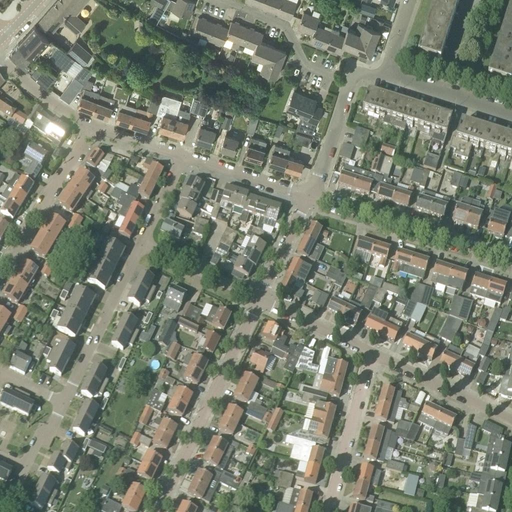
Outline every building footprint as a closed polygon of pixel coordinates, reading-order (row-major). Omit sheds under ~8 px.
[(76,14),(81,8),(87,0),(57,0),(39,21),(51,32),(61,20),(76,33),(86,22),(76,14)] [(189,0),(176,0),(172,11),(172,12),(190,18),(191,14),(190,13),(194,2),(189,0)] [(262,0),(260,7),(275,13),(279,0),(262,0)] [(288,0),(279,0),(275,13),(290,19),(296,3),(288,0)] [(456,0),(435,0),(428,21),(447,27),(452,13),(457,15),(459,9),(454,7),(456,0)] [(164,12),(155,7),(148,20),(157,24),(164,12)] [(499,43),(511,47),(511,10),(509,9),(499,43)] [(305,31),(312,34),(316,26),(319,18),(303,12),(297,28),(305,31)] [(203,48),(207,39),(213,23),(198,17),(192,33),(203,38),(200,46),(203,48)] [(369,56),(370,54),(383,22),(377,19),(374,29),(363,25),(363,26),(358,24),(355,32),(348,30),(345,37),(342,45),(344,46),(369,56)] [(447,27),(428,21),(418,55),(437,61),(441,47),(447,48),(449,42),(443,41),(447,27)] [(247,27),(242,26),(231,22),(228,29),(225,37),(225,38),(241,43),(247,27)] [(207,39),(212,41),(222,45),(225,38),(225,37),(228,29),(213,23),(207,39)] [(19,43),(18,44),(32,56),(33,58),(40,50),(66,70),(75,59),(67,53),(66,52),(49,38),(35,25),(22,39),(22,40),(19,44),(19,43)] [(316,26),(312,34),(309,41),(325,47),(331,32),(316,26)] [(241,43),(255,49),(258,41),(260,42),(263,34),(247,27),(241,43)] [(332,28),(331,32),(325,47),(341,54),(344,46),(342,45),(345,37),(338,35),(340,31),(332,28)] [(75,59),(82,64),(83,65),(92,54),(76,41),(66,52),(67,53),(75,59)] [(273,46),(260,42),(258,41),(255,49),(252,56),(253,57),(264,61),(260,71),(271,75),(267,84),(272,86),(276,76),(285,51),(273,46)] [(488,77),(507,83),(511,69),(511,68),(511,47),(499,43),(488,77)] [(47,68),(46,69),(39,63),(33,58),(32,56),(18,44),(9,53),(23,66),(31,73),(47,87),(56,74),(47,68)] [(87,67),(83,65),(75,76),(83,83),(87,79),(93,71),(87,67)] [(5,84),(5,82),(4,82),(0,78),(0,112),(11,119),(17,111),(16,111),(12,107),(12,106),(0,96),(1,95),(0,94),(0,87),(4,84),(5,84)] [(93,112),(97,101),(100,94),(90,90),(93,82),(87,79),(83,83),(81,87),(84,88),(82,95),(77,107),(93,112)] [(117,85),(113,96),(119,98),(123,88),(123,87),(117,85)] [(121,103),(115,121),(131,126),(134,114),(136,108),(125,104),(129,90),(123,88),(119,98),(118,102),(121,103)] [(316,100),(293,91),(286,110),(294,113),(294,111),(302,114),(300,118),(296,130),(312,134),(322,108),(314,105),(316,100)] [(396,101),(369,93),(368,93),(362,110),(368,112),(368,114),(373,116),(374,114),(379,115),(378,117),(384,119),(383,124),(388,126),(396,101)] [(193,97),(189,110),(198,113),(202,100),(193,97)] [(110,98),(107,105),(97,101),(93,112),(108,118),(112,107),(114,100),(110,98)] [(151,99),(147,111),(145,118),(134,114),(131,126),(147,131),(150,120),(150,119),(153,112),(157,113),(159,106),(160,103),(151,99)] [(202,100),(198,113),(205,115),(209,102),(202,100)] [(396,101),(388,126),(404,131),(406,126),(412,128),(412,126),(418,128),(424,110),(396,101)] [(159,106),(157,113),(156,114),(162,116),(158,129),(171,133),(178,111),(170,109),(171,106),(160,103),(159,106)] [(47,116),(42,113),(42,112),(36,108),(27,120),(33,125),(35,122),(40,126),(37,130),(45,136),(46,135),(55,140),(51,146),(57,150),(60,144),(69,131),(55,121),(54,122),(47,117),(47,116)] [(227,109),(225,115),(231,117),(232,117),(234,111),(227,109)] [(443,144),(446,137),(450,126),(449,126),(452,119),(424,110),(418,128),(423,130),(423,131),(429,133),(429,131),(434,133),(432,141),(443,144)] [(178,111),(171,133),(183,137),(188,123),(187,123),(190,115),(178,111)] [(228,128),(231,117),(224,115),(221,126),(228,128)] [(253,134),(258,118),(251,116),(246,131),(253,134)] [(202,119),(195,140),(210,145),(215,130),(206,127),(208,121),(202,119)] [(459,129),(456,139),(453,138),(450,148),(469,154),(471,147),(478,149),(478,147),(484,149),(489,131),(461,122),(459,129)] [(279,136),(283,126),(277,124),(273,134),(279,136)] [(373,134),(366,132),(356,129),(354,135),(367,139),(368,137),(371,138),(373,134)] [(506,156),(511,157),(511,155),(511,138),(489,131),(484,149),(489,151),(489,152),(494,154),(495,152),(500,154),(499,156),(505,158),(506,156)] [(293,142),(298,143),(308,146),(311,138),(296,133),(293,142)] [(225,135),(220,148),(234,153),(238,139),(225,135)] [(367,139),(354,135),(353,141),(365,145),(367,139)] [(267,142),(256,138),(251,137),(248,145),(244,156),(260,161),(267,142)] [(363,151),(365,145),(353,141),(351,147),(354,148),(363,151)] [(43,171),(40,169),(48,155),(32,145),(23,159),(32,164),(25,176),(35,183),(43,171)] [(268,164),(284,169),(288,157),(287,157),(289,149),(282,147),(279,155),(277,154),(280,146),(275,145),(272,153),(272,152),(268,164)] [(339,158),(348,161),(349,161),(354,148),(351,147),(343,145),(339,158)] [(393,158),(396,149),(383,145),(380,154),(393,158)] [(95,170),(101,162),(110,165),(114,158),(105,155),(103,157),(95,151),(86,164),(95,170)] [(376,155),(370,172),(379,175),(385,159),(385,158),(376,155)] [(427,155),(423,167),(435,171),(439,159),(427,155)] [(303,162),(288,157),(284,169),(299,174),(303,162)] [(393,162),(385,159),(379,175),(388,178),(393,162)] [(150,171),(145,180),(156,186),(163,171),(152,166),(145,163),(143,167),(150,171)] [(338,186),(353,191),(357,179),(359,171),(344,166),(341,174),(341,175),(338,186)] [(413,168),(409,182),(424,187),(429,173),(413,168)] [(357,179),(353,191),(369,196),(372,184),(374,176),(366,174),(359,171),(357,179)] [(80,172),(75,180),(69,189),(83,198),(88,201),(93,193),(88,190),(94,182),(80,172)] [(454,174),(450,187),(457,189),(461,176),(454,174)] [(8,187),(26,198),(33,186),(15,175),(8,187)] [(203,186),(206,179),(198,176),(196,182),(190,180),(184,191),(200,197),(205,187),(203,186)] [(129,189),(126,196),(136,201),(139,196),(149,201),(156,186),(145,180),(140,178),(137,184),(142,187),(139,191),(130,187),(129,189)] [(376,198),(392,203),(396,192),(389,190),(391,182),(383,179),(380,187),(376,198)] [(461,179),(458,188),(465,190),(468,182),(461,179)] [(117,183),(114,190),(126,196),(129,189),(117,183)] [(491,186),(486,200),(492,202),(496,187),(491,186)] [(4,200),(8,202),(19,210),(26,198),(8,187),(1,198),(4,200)] [(396,192),(392,203),(407,208),(411,197),(410,196),(413,189),(408,187),(406,195),(396,192)] [(218,193),(215,205),(220,206),(221,203),(227,205),(226,210),(231,212),(232,207),(237,192),(226,188),(224,194),(218,193)] [(83,198),(69,189),(58,205),(72,214),(83,198)] [(134,206),(136,201),(126,196),(114,190),(110,198),(117,202),(116,205),(129,212),(125,220),(137,226),(144,211),(134,206)] [(200,197),(184,191),(179,201),(182,202),(194,208),(200,197)] [(209,202),(214,204),(215,205),(218,193),(212,191),(209,202)] [(232,207),(243,210),(248,198),(249,195),(237,192),(232,207)] [(415,211),(429,215),(433,203),(435,196),(427,193),(421,192),(419,198),(415,211)] [(433,203),(429,215),(443,220),(447,207),(449,200),(435,196),(433,203)] [(245,224),(248,214),(254,216),(258,201),(248,198),(243,210),(239,222),(245,224)] [(260,218),(256,229),(262,232),(263,226),(265,220),(270,205),(258,201),(254,216),(260,218)] [(458,225),(462,227),(463,226),(464,227),(470,211),(462,208),(464,202),(459,201),(457,207),(452,222),(458,225)] [(0,213),(12,221),(19,210),(8,202),(4,208),(0,205),(0,213)] [(177,213),(192,220),(197,209),(194,208),(182,202),(177,213)] [(484,208),(479,207),(480,204),(473,202),(470,211),(464,227),(467,227),(466,228),(471,229),(477,231),(481,220),(482,220),(483,216),(482,216),(482,215),(484,208)] [(220,206),(215,205),(214,204),(210,218),(216,220),(220,206)] [(281,208),(270,205),(265,220),(263,226),(273,230),(275,225),(279,227),(284,215),(279,214),(281,208)] [(103,210),(100,216),(105,219),(108,213),(103,210)] [(494,212),(491,221),(491,222),(490,222),(487,234),(495,236),(495,238),(501,240),(502,238),(503,239),(506,227),(506,226),(507,226),(510,217),(494,212)] [(75,224),(79,217),(74,215),(70,221),(75,224)] [(55,243),(60,234),(65,226),(51,217),(41,234),(55,243)] [(83,220),(79,217),(75,224),(79,226),(83,220)] [(104,220),(100,218),(94,229),(99,231),(104,220)] [(209,223),(198,220),(197,219),(196,224),(207,228),(209,223)] [(129,241),(137,226),(125,220),(121,230),(114,227),(111,231),(118,235),(129,241)] [(66,228),(71,230),(75,233),(79,226),(75,224),(70,221),(66,228)] [(0,222),(0,242),(4,235),(6,236),(7,235),(10,231),(10,230),(8,229),(8,228),(0,222)] [(183,231),(166,223),(161,234),(178,243),(183,231)] [(304,240),(315,245),(319,235),(326,238),(329,234),(321,231),(322,230),(311,225),(304,240)] [(259,244),(262,239),(251,234),(254,228),(250,227),(245,237),(251,240),(259,244)] [(235,239),(238,233),(227,228),(224,233),(235,239)] [(256,229),(254,228),(251,234),(262,239),(264,233),(262,232),(256,229)] [(224,233),(222,239),(232,244),(235,239),(224,233)] [(41,234),(36,243),(30,251),(45,260),(55,243),(41,234)] [(230,249),(232,244),(222,239),(219,244),(230,249)] [(371,256),(374,244),(359,239),(355,251),(356,251),(353,258),(358,260),(360,252),(371,256)] [(251,240),(246,251),(260,258),(266,247),(259,244),(251,240)] [(315,262),(317,258),(318,256),(311,252),(315,245),(304,240),(297,254),(308,260),(308,259),(315,262)] [(124,251),(106,242),(102,252),(119,261),(119,260),(120,258),(124,251)] [(219,244),(216,250),(227,255),(230,249),(219,244)] [(374,244),(371,256),(381,259),(379,266),(383,268),(386,260),(390,249),(374,244)] [(225,260),(227,255),(216,250),(214,255),(225,260)] [(255,269),(260,258),(246,251),(241,262),(253,268),(255,269)] [(117,264),(118,262),(119,261),(102,252),(97,262),(114,271),(117,264)] [(399,273),(407,276),(413,257),(397,252),(394,263),(392,271),(397,272),(399,265),(402,266),(399,273)] [(253,268),(241,262),(227,255),(225,260),(236,266),(233,271),(248,278),(253,268)] [(429,262),(413,257),(407,276),(422,280),(425,273),(429,262)] [(343,276),(346,277),(350,279),(352,274),(350,273),(354,262),(348,260),(344,272),(343,276)] [(286,276),(297,282),(304,285),(311,270),(304,267),(293,261),(286,276)] [(110,280),(111,277),(114,271),(97,262),(92,272),(109,280),(110,280)] [(23,263),(13,280),(28,289),(38,272),(23,263)] [(436,284),(446,287),(452,269),(436,264),(433,275),(433,276),(431,283),(436,284)] [(40,273),(44,276),(48,269),(43,267),(40,273)] [(338,278),(339,274),(340,271),(331,267),(328,273),(338,278)] [(44,276),(48,278),(52,272),(48,269),(44,276)] [(452,269),(446,287),(446,288),(461,292),(463,285),(464,285),(467,274),(452,269)] [(108,284),(109,281),(109,280),(92,272),(87,282),(104,290),(108,284)] [(338,278),(328,273),(325,279),(335,283),(338,278)] [(136,286),(135,288),(152,296),(155,289),(149,286),(152,280),(141,274),(137,283),(136,286)] [(346,277),(343,276),(339,274),(338,278),(335,283),(334,285),(341,289),(346,277)] [(297,282),(286,276),(279,291),(300,301),(304,293),(294,289),(297,282)] [(491,281),(475,276),(471,288),(472,288),(469,295),(485,300),(491,281)] [(13,280),(3,297),(17,306),(28,289),(13,280)] [(506,286),(491,281),(485,300),(500,305),(502,297),(503,297),(506,286)] [(383,284),(381,291),(386,293),(396,296),(398,290),(399,289),(383,284)] [(420,306),(425,288),(416,285),(410,302),(417,305),(420,306)] [(369,286),(363,298),(372,302),(378,289),(374,288),(369,286)] [(148,304),(152,296),(135,288),(134,290),(132,293),(128,302),(139,307),(142,301),(148,304)] [(162,306),(172,311),(177,313),(181,306),(186,295),(171,288),(162,306)] [(428,309),(433,290),(425,288),(420,306),(427,308),(428,309)] [(381,291),(378,289),(372,302),(380,306),(386,293),(381,291)] [(77,291),(72,301),(89,309),(89,308),(91,306),(94,299),(82,293),(77,291)] [(322,309),(327,300),(328,297),(321,293),(315,306),(322,309)] [(327,311),(341,318),(349,302),(343,299),(340,304),(337,303),(340,296),(336,293),(332,301),(327,311)] [(449,317),(457,320),(464,300),(454,297),(449,312),(450,312),(449,317)] [(464,300),(457,320),(466,324),(473,303),(464,300)] [(89,310),(89,309),(72,301),(67,311),(84,319),(87,312),(89,310)] [(417,305),(410,302),(407,301),(401,315),(410,320),(417,305)] [(360,313),(363,309),(359,307),(349,302),(341,318),(356,326),(362,314),(360,313)] [(181,317),(181,318),(200,327),(203,321),(199,319),(202,313),(187,305),(181,317)] [(417,305),(410,320),(419,324),(426,308),(427,308),(420,306),(417,305)] [(20,315),(24,309),(20,306),(16,313),(20,315)] [(502,312),(499,320),(505,322),(511,310),(504,307),(502,312)] [(212,308),(207,318),(205,323),(223,332),(231,317),(212,308)] [(20,315),(25,318),(28,311),(24,309),(20,315)] [(486,331),(486,332),(492,334),(499,320),(502,312),(495,309),(486,331)] [(10,317),(0,311),(0,334),(0,335),(0,334),(6,337),(11,329),(5,326),(10,317)] [(81,325),(84,319),(67,311),(62,320),(80,329),(80,328),(81,325)] [(364,329),(379,336),(384,325),(388,318),(378,314),(373,311),(364,329)] [(20,315),(16,313),(12,319),(16,322),(20,315)] [(20,315),(16,322),(21,324),(25,318),(20,315)] [(446,341),(456,320),(448,317),(438,337),(446,341)] [(135,340),(139,333),(133,330),(136,323),(125,318),(120,327),(119,329),(118,332),(135,340)] [(197,334),(200,327),(181,318),(178,325),(197,334)] [(388,318),(384,325),(379,336),(394,343),(399,332),(398,332),(402,325),(388,318)] [(80,329),(62,320),(57,330),(75,339),(78,332),(79,329),(80,329)] [(451,344),(462,322),(456,320),(446,341),(451,344)] [(168,322),(160,338),(157,344),(166,348),(163,355),(166,357),(165,358),(167,358),(173,344),(169,342),(177,326),(168,322)] [(147,344),(154,329),(148,326),(142,341),(147,344)] [(282,338),(284,334),(268,326),(262,338),(274,343),(272,349),(281,353),(286,355),(289,357),(292,359),(296,349),(290,346),(288,351),(283,348),(286,340),(282,338)] [(417,354),(424,339),(425,336),(411,329),(408,336),(407,336),(402,347),(417,354)] [(132,347),(135,340),(118,332),(117,334),(116,336),(111,346),(118,349),(122,351),(126,344),(132,347)] [(201,343),(199,348),(196,354),(203,356),(205,351),(212,355),(219,340),(207,335),(203,344),(201,343)] [(424,339),(417,354),(431,361),(437,350),(436,350),(439,343),(435,340),(434,343),(424,339)] [(488,349),(490,343),(484,340),(482,346),(477,356),(484,359),(488,349)] [(22,356),(27,346),(22,344),(10,368),(24,375),(31,361),(22,356)] [(54,348),(50,355),(67,363),(68,361),(70,358),(74,349),(63,344),(60,351),(54,348)] [(173,362),(180,348),(180,347),(173,344),(167,358),(173,362)] [(32,359),(39,362),(40,360),(45,348),(40,346),(39,345),(32,359)] [(299,362),(305,350),(298,346),(296,349),(292,359),(298,362),(299,362)] [(439,365),(454,372),(459,361),(463,354),(448,347),(444,354),(439,365)] [(286,355),(281,353),(272,349),(269,355),(282,361),(283,361),(286,363),(287,363),(283,370),(292,375),(294,370),(295,370),(299,362),(298,362),(292,359),(289,357),(286,355)] [(305,350),(299,362),(295,370),(304,373),(316,376),(318,368),(311,366),(314,354),(305,350)] [(263,375),(271,358),(265,355),(264,356),(255,352),(250,364),(257,368),(255,371),(263,375)] [(208,364),(194,357),(187,354),(182,366),(189,368),(202,375),(208,364)] [(459,361),(454,372),(469,379),(474,369),(473,368),(477,361),(463,354),(459,361)] [(66,365),(67,363),(50,355),(47,362),(53,365),(49,372),(53,373),(60,377),(61,377),(65,368),(66,365)] [(490,362),(483,359),(477,371),(481,373),(481,372),(485,374),(490,362)] [(347,367),(329,362),(328,362),(323,377),(343,383),(347,367)] [(88,381),(105,389),(108,382),(102,379),(105,372),(94,367),(90,376),(89,379),(88,381)] [(189,368),(183,380),(197,386),(202,375),(189,368)] [(481,373),(480,375),(475,384),(481,387),(487,375),(485,374),(481,372),(481,373)] [(167,378),(160,375),(158,379),(153,390),(159,393),(164,383),(172,387),(175,382),(167,378)] [(239,387),(253,394),(258,382),(244,376),(239,387)] [(343,383),(323,377),(319,393),(327,395),(338,399),(343,383)] [(511,380),(510,380),(502,378),(498,396),(503,398),(511,400),(511,399),(511,380)] [(121,379),(115,391),(127,396),(130,390),(126,389),(129,383),(121,379)] [(101,396),(105,389),(88,381),(87,383),(85,385),(81,395),(92,400),(95,393),(101,396)] [(284,388),(276,385),(274,390),(282,394),(284,388)] [(239,387),(234,398),(248,405),(253,394),(239,387)] [(298,387),(297,394),(310,395),(311,388),(298,387)] [(192,396),(183,392),(174,388),(172,392),(169,391),(166,397),(173,400),(187,408),(192,396)] [(400,400),(401,394),(382,389),(378,404),(396,409),(397,410),(398,409),(406,412),(416,415),(419,409),(418,409),(419,406),(411,404),(411,407),(408,406),(407,406),(406,405),(406,404),(405,404),(405,403),(405,402),(400,400)] [(3,398),(0,404),(9,409),(12,410),(14,411),(22,394),(15,390),(12,396),(6,393),(3,398)] [(162,407),(158,405),(162,396),(153,391),(146,408),(159,414),(162,407)] [(28,418),(31,412),(33,407),(27,403),(30,397),(22,394),(14,411),(16,412),(19,413),(28,418)] [(301,402),(310,405),(312,397),(303,395),(301,402)] [(187,408),(173,400),(167,412),(182,419),(187,408)] [(81,416),(80,418),(91,423),(97,409),(95,409),(86,404),(82,413),(81,416)] [(270,422),(273,416),(274,414),(267,411),(259,408),(250,404),(247,410),(262,418),(270,422)] [(396,409),(378,404),(374,420),(386,423),(393,425),(395,420),(393,419),(396,409)] [(312,421),(314,421),(331,426),(335,410),(324,407),(315,405),(313,410),(314,410),(312,421)] [(418,423),(432,430),(441,412),(426,405),(421,416),(421,417),(418,423)] [(146,408),(139,424),(146,427),(152,412),(146,408)] [(223,419),(237,426),(242,414),(229,408),(223,419)] [(451,430),(456,419),(441,412),(432,430),(447,437),(450,430),(451,430)] [(268,425),(274,428),(278,419),(273,416),(270,422),(268,425)] [(84,437),(91,423),(80,418),(78,420),(77,423),(73,432),(84,437)] [(177,429),(163,422),(157,419),(154,425),(160,428),(158,433),(171,440),(177,429)] [(223,419),(218,430),(232,436),(237,426),(223,419)] [(301,433),(299,440),(300,441),(316,445),(317,439),(327,442),(329,432),(330,432),(331,428),(331,426),(314,421),(312,421),(308,435),(301,433)] [(396,430),(408,434),(412,425),(411,425),(398,422),(396,430)] [(135,434),(131,441),(148,448),(151,442),(139,436),(144,426),(139,424),(137,429),(135,434)] [(408,434),(405,441),(413,443),(419,428),(412,425),(408,434)] [(468,425),(465,442),(463,451),(470,453),(476,429),(468,425)] [(368,443),(387,449),(391,434),(383,431),(372,428),(368,443)] [(501,432),(493,428),(491,435),(499,437),(500,432),(501,432)] [(394,437),(405,441),(408,434),(396,430),(394,437)] [(171,440),(158,433),(152,444),(166,451),(171,440)] [(486,456),(493,457),(507,461),(510,447),(502,445),(504,438),(499,437),(491,435),(490,435),(488,445),(486,456)] [(286,437),(284,436),(281,444),(298,448),(300,441),(299,440),(286,437)] [(213,440),(208,451),(222,458),(228,461),(233,449),(236,451),(238,446),(229,441),(227,446),(213,440)] [(465,442),(457,440),(454,456),(461,458),(465,442)] [(148,448),(131,441),(130,445),(137,448),(136,449),(146,453),(148,448)] [(387,449),(368,443),(363,460),(375,463),(375,462),(383,464),(387,449)] [(54,456),(71,465),(71,464),(77,451),(66,445),(62,455),(60,457),(60,459),(54,456)] [(308,466),(320,469),(324,453),(312,450),(305,448),(303,453),(311,455),(308,466)] [(222,458),(208,451),(203,462),(217,469),(222,458)] [(142,465),(156,472),(161,461),(147,454),(142,465)] [(493,457),(486,456),(484,455),(480,476),(482,477),(488,478),(494,479),(495,473),(496,473),(504,474),(507,461),(493,457)] [(47,470),(53,473),(58,476),(62,469),(68,472),(71,465),(54,456),(53,459),(52,461),(47,470)] [(403,466),(387,462),(385,470),(402,474),(402,472),(405,473),(407,467),(403,467),(403,466)] [(142,465),(137,476),(151,483),(156,472),(142,465)] [(0,480),(6,483),(11,472),(2,468),(0,466),(0,480)] [(320,469),(308,466),(305,476),(297,474),(296,479),(304,481),(303,482),(315,485),(320,469)] [(379,480),(379,478),(380,473),(373,470),(361,467),(357,483),(369,486),(376,488),(379,480)] [(127,470),(126,472),(120,469),(118,474),(133,481),(136,474),(127,470)] [(193,483),(207,490),(212,479),(198,472),(193,483)] [(293,476),(280,473),(278,479),(278,481),(291,484),(293,476)] [(136,482),(133,481),(118,474),(116,478),(122,481),(121,483),(131,488),(132,486),(134,487),(136,482)] [(239,486),(232,482),(220,477),(217,483),(236,492),(239,486)] [(494,479),(488,478),(482,477),(480,484),(487,485),(484,498),(498,501),(501,488),(494,486),(493,485),(494,479)] [(38,490),(37,492),(54,500),(57,493),(51,490),(54,484),(49,481),(43,478),(39,487),(38,490)] [(289,492),(291,484),(278,481),(276,488),(289,492)] [(193,483),(187,495),(209,505),(214,494),(207,490),(193,483)] [(369,486),(357,483),(353,499),(364,502),(365,502),(372,504),(373,499),(366,497),(369,486)] [(103,486),(99,496),(106,499),(110,489),(103,486)] [(132,486),(131,488),(127,497),(141,504),(146,493),(134,487),(132,486)] [(54,500),(37,492),(36,494),(34,497),(30,506),(36,509),(41,511),(44,505),(50,508),(54,500)] [(289,507),(307,511),(312,496),(300,493),(293,492),(289,507)] [(127,497),(122,508),(129,511),(136,511),(141,504),(127,497)] [(470,511),(495,511),(498,501),(484,498),(478,497),(475,510),(471,509),(470,511)] [(97,498),(93,507),(101,510),(105,501),(97,498)] [(107,501),(104,506),(104,507),(115,511),(117,511),(120,507),(107,501)] [(394,511),(396,507),(378,502),(376,509),(386,511),(394,511)] [(219,510),(217,511),(225,511),(229,507),(229,506),(223,503),(219,510)]
